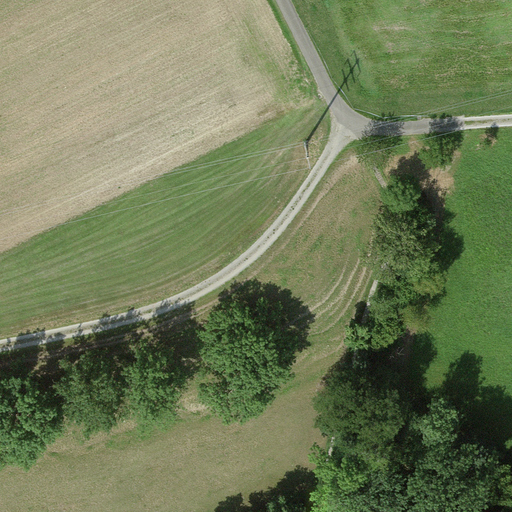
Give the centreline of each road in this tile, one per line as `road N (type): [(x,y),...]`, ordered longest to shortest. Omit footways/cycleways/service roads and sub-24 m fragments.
road 1 (track): [(0,346),(161,310),(228,277),(272,238),(356,126)]
road 2 (track): [(286,0),(356,126),(511,121)]
